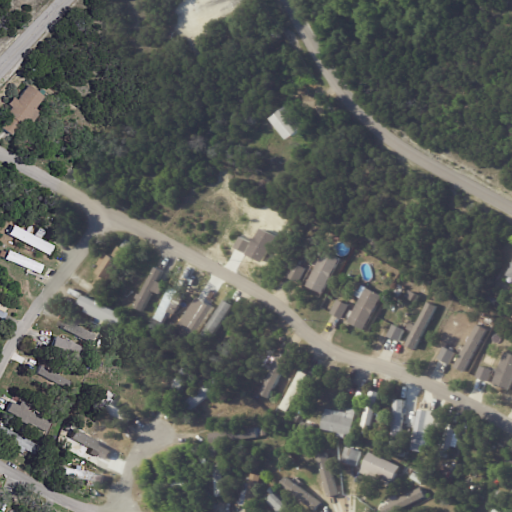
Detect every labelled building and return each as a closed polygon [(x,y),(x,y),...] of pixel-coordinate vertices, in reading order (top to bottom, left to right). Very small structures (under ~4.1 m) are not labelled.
[(10,135),(0,127),(9,116),(6,114),(11,107),(8,104),(13,97),(17,100),(28,85),(44,97),(35,109),(39,113),(31,123),(27,119),(19,129),(17,128),(11,136),(10,135)] [(301,112),(311,127),(299,136),(284,114),(297,106),(301,112)] [(303,129),(289,107),(273,117),(287,139),(303,129)] [(41,240),(53,246),(49,256),(8,235),(13,225),(41,240)] [(45,232),(43,237),(36,233),(38,228),(45,232)] [(129,240),(129,241),(134,244),(122,262),(126,265),(107,294),(96,286),(103,275),(100,273),(105,266),(101,264),(109,253),(114,256),(121,246),(123,248),(128,240),(129,240)] [(38,274),(38,275),(3,260),(6,251),(42,266),(38,274)] [(342,259),(325,294),(310,286),(326,252),(342,259)] [(310,269),(302,283),(292,277),(299,263),(310,269)] [(385,272),(380,270),(383,264),(388,267),(385,272)] [(160,268),(165,271),(145,309),(139,306),(158,267),(160,268)] [(176,288),(183,292),(181,297),(186,300),(178,316),(172,313),(168,320),(161,317),(176,288)] [(384,296),(366,330),(351,322),(369,288),(384,296)] [(89,308),(82,305),(87,296),(127,317),(120,333),(106,326),(108,323),(87,312),(89,309),(89,308)] [(490,296),(499,301),(496,308),(487,303),(490,296)] [(352,305),(345,319),(334,313),(341,299),(352,305)] [(7,315),(5,320),(0,317),(0,300),(9,304),(5,313),(7,314),(7,315)] [(232,303),(234,305),(212,339),(205,334),(227,300),(232,303)] [(431,303),(439,307),(417,350),(409,346),(431,303)] [(69,322),(102,338),(98,346),(57,328),(61,319),(69,322)] [(388,336),(400,341),(405,329),(393,324),(388,336)] [(490,330),(467,372),(458,367),(481,325),(490,330)] [(87,349),(82,366),(48,354),(54,337),(87,349)] [(438,358),(449,364),(456,352),(445,346),(438,358)] [(494,385),(510,390),(511,384),(511,353),(504,351),(494,385)] [(261,394),(270,398),(290,356),(281,352),(261,394)] [(199,364),(180,402),(172,398),(179,384),(175,382),(180,371),(184,373),(190,360),(199,364)] [(70,382),(66,390),(36,374),(40,366),(70,382)] [(310,375),(290,413),(282,408),(302,371),(310,375)] [(198,409),(192,402),(219,378),(225,385),(198,409)] [(377,392),(383,394),(371,436),(362,434),(374,391),(377,392)] [(112,401),(137,418),(132,426),(100,404),(105,396),(112,401)] [(401,400),(407,401),(403,446),(394,445),(398,400),(401,400)] [(19,406),(52,423),(47,433),(28,423),(27,425),(18,420),(19,418),(6,412),(11,402),(19,406)] [(354,436),(324,430),(328,415),(329,415),(330,409),(339,411),(338,416),(348,418),(351,408),(358,410),(356,419),(357,419),(354,436)] [(423,410),(431,412),(429,425),(436,426),(431,454),(414,451),(422,410),(423,410)] [(300,423),(295,420),(299,413),(304,416),(300,423)] [(453,424),(460,426),(459,432),(460,432),(458,438),(457,438),(452,453),(444,451),(452,424),(453,424)] [(0,426),(40,446),(36,455),(25,450),(23,454),(18,451),(20,448),(0,438),(0,426)] [(208,443),(207,435),(247,428),(249,436),(208,444),(208,443)] [(366,451),(361,467),(346,463),(350,447),(366,451)] [(318,455),(329,497),(340,494),(328,452),(318,455)] [(385,479),(376,474),(374,479),(362,473),(365,468),(366,468),(373,454),(402,468),(395,483),(385,479)] [(226,496),(226,497),(218,498),(216,466),(232,465),(233,476),(225,477),(226,496)] [(415,470),(412,477),(403,473),(407,466),(415,470)] [(106,476),(104,485),(61,477),(63,468),(106,476)] [(171,480),(169,474),(175,472),(177,483),(203,478),(204,487),(190,490),(190,494),(183,495),(182,490),(165,494),(163,485),(171,484),(171,480)] [(265,476),(258,510),(248,508),(248,507),(243,506),(248,483),(253,484),(255,474),(265,476)] [(280,486),(317,509),(322,501),(286,477),(280,486)] [(392,500),(393,502),(382,507),(384,511),(393,511),(425,497),(421,486),(392,500)] [(281,511),(271,502),(280,492),(295,506),(289,511),(281,511)]
